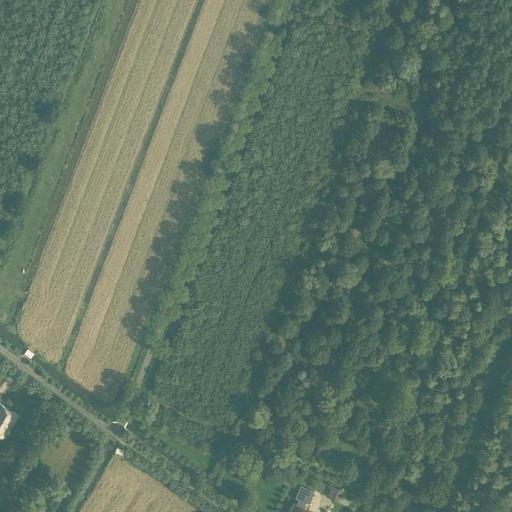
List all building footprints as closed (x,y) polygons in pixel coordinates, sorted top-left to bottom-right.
[(0,434),(5,438),(19,414),(0,402),(0,434)] [(332,438),(323,435),(316,453),(325,457),(332,438)] [(12,466),(7,463),(3,470),(8,474),(12,466)] [(312,503),(315,496),(312,494),(314,490),(301,485),(296,497),(299,498),(293,511),(308,511),(309,510),(304,508),(306,501),(312,503)] [(332,485),(328,496),(338,499),(347,503),(349,499),(340,496),(342,489),(332,485)]
